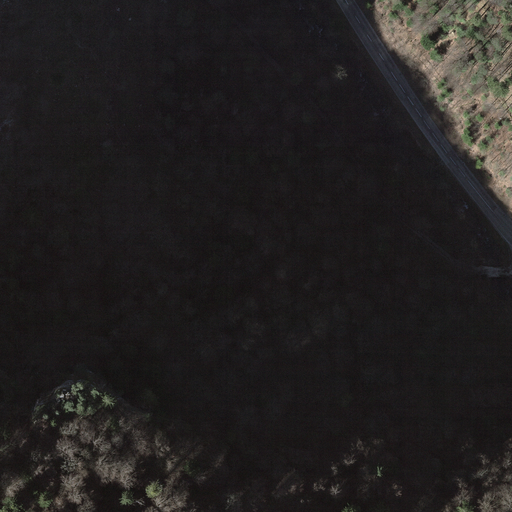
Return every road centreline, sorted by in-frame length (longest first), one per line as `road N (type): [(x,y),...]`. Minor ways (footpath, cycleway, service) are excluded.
road 1 (track): [(211,0),(308,95),(418,233),(460,264),(511,270)]
road 2 (tertiary): [(346,0),(442,147),(511,232)]
